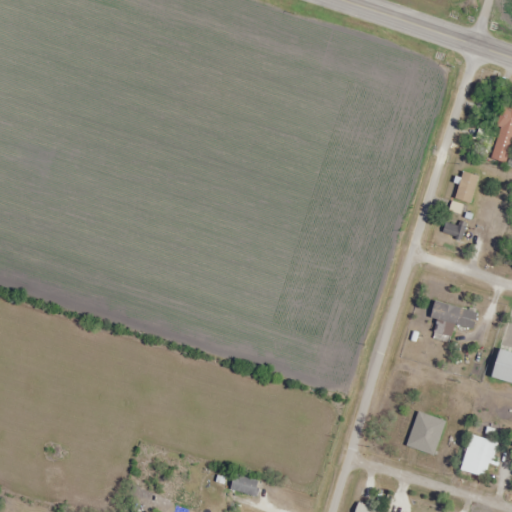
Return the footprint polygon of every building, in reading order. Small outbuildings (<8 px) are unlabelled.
[(490,147),(508,152),(511,137),(511,104),(503,102),(490,147)] [(452,198),(468,204),(478,176),(461,171),(452,198)] [(490,249),(503,207),(493,204),(480,246),(490,249)] [(460,221),(457,228),(441,220),(436,230),(459,240),(466,224),(460,221)] [(430,331),(448,337),(451,324),(470,330),(475,313),(432,300),(426,318),(433,320),(430,331)] [(511,354),(495,349),(487,379),(511,385),(511,354)] [(406,438),(427,445),(432,428),(412,421),(406,438)] [(461,469),(473,435),(499,443),(488,478),(461,469)] [(253,500),(260,486),(233,474),(227,488),(253,500)] [(356,501),(353,511),(370,511),(373,506),(356,501)]
